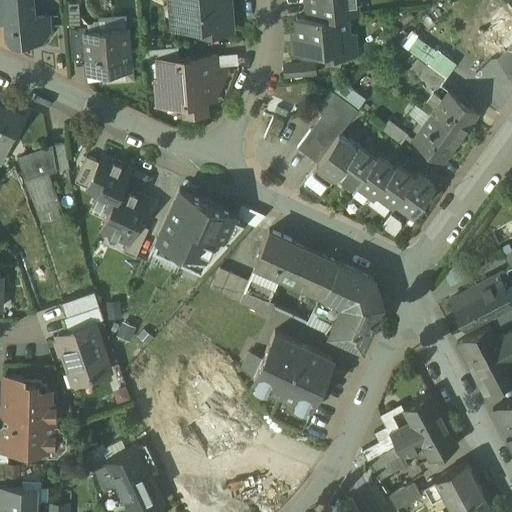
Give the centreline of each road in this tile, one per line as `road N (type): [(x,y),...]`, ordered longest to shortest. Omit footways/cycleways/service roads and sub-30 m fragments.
road 1 (residential): [(408,291),(351,438),(301,511)]
road 2 (residential): [(216,170),(0,66)]
road 3 (residential): [(417,271),(216,170)]
road 4 (residential): [(408,291),(511,488)]
road 5 (residential): [(262,0),(260,62),(216,170)]
road 6 (residential): [(511,133),(417,271)]
